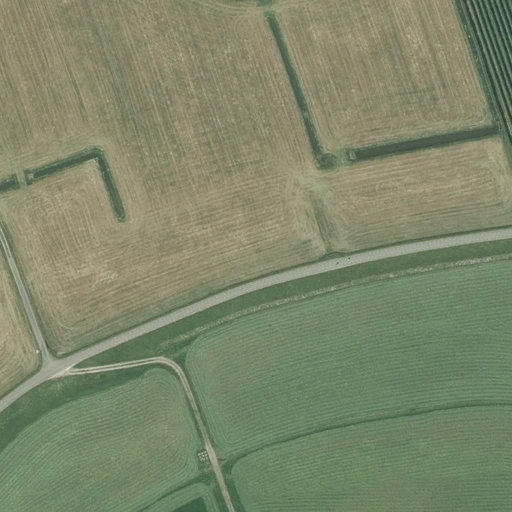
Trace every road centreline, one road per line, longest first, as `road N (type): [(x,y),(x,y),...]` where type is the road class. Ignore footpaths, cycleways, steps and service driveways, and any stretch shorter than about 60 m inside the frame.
road 1 (unclassified): [(0,409),(50,371),(243,289),(401,249),(511,232)]
road 2 (track): [(0,237),(50,371),(162,362),(174,369),(231,511)]
